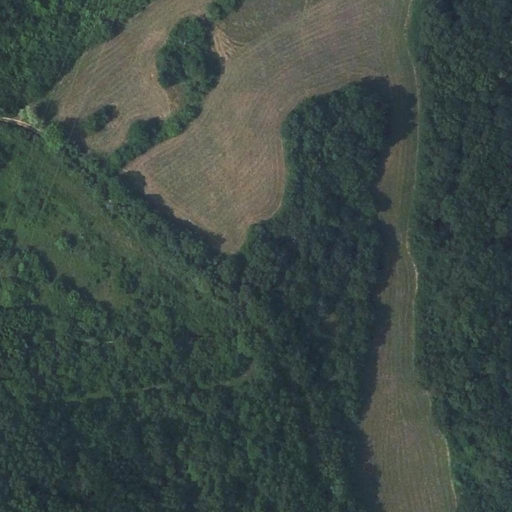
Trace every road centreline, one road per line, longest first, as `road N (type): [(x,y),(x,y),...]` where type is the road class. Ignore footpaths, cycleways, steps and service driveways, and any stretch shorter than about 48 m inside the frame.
road 1 (track): [(265,332),(232,291),(69,153),(0,118)]
road 2 (track): [(330,511),(284,364),(265,332)]
